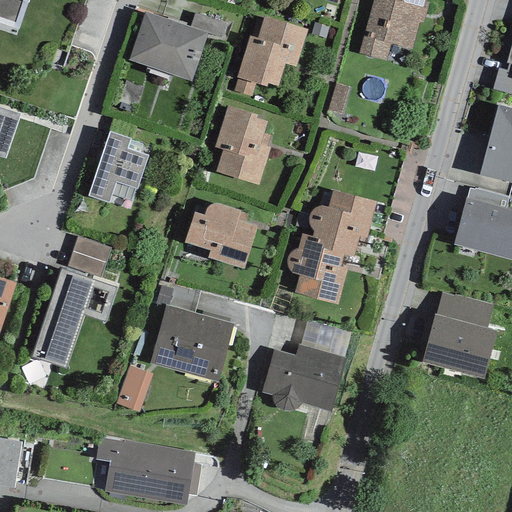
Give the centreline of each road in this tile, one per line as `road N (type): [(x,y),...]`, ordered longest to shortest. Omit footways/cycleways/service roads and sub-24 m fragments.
road 1 (residential): [(478,0),(333,511)]
road 2 (residential): [(124,0),(45,243)]
